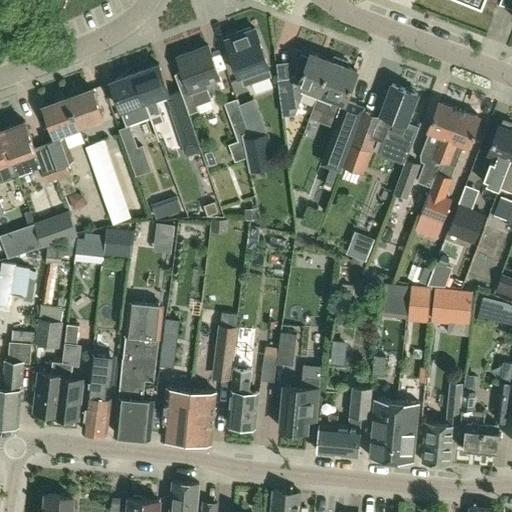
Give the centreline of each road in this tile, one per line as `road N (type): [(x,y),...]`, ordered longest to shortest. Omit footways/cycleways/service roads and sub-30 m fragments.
road 1 (residential): [(511,488),(29,449)]
road 2 (residential): [(511,77),(324,0)]
road 3 (residential): [(0,83),(108,43),(141,18),(150,0)]
